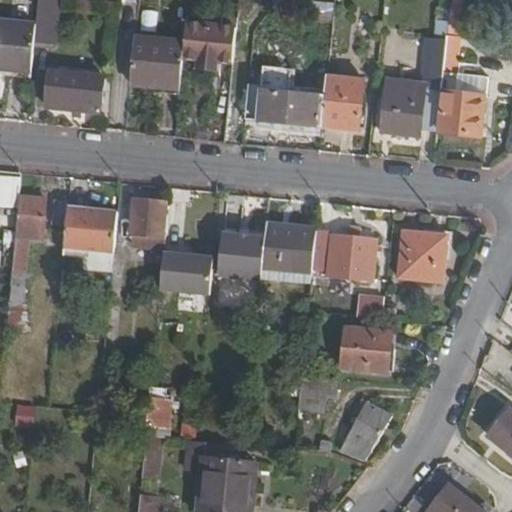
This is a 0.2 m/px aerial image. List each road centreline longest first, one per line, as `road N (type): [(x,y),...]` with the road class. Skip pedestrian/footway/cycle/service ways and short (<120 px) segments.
road 1 (residential): [(0,145),(511,196)]
road 2 (residential): [(368,511),(421,437),(511,219)]
